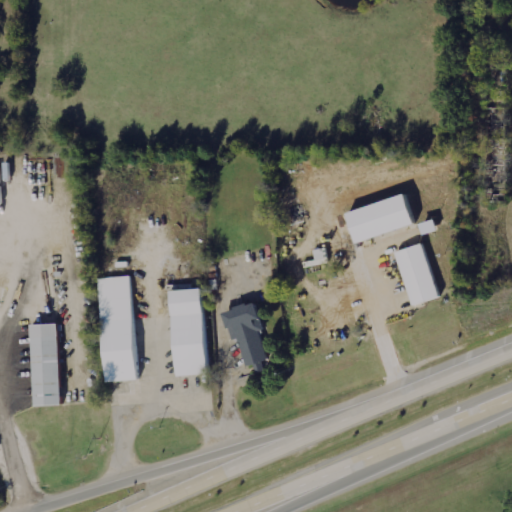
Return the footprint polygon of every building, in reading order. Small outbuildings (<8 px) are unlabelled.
[(411,306),(439,298),(427,257),(429,257),(425,242),(395,250),(411,306)] [(102,382),(139,380),(135,276),(98,278),(102,382)] [(169,289),(173,376),(210,374),(207,288),(169,289)] [(269,360),(257,303),(221,311),(225,328),(229,327),(232,339),(239,337),(245,365),(269,360)] [(33,405),(60,404),(57,323),(30,324),(33,405)]
